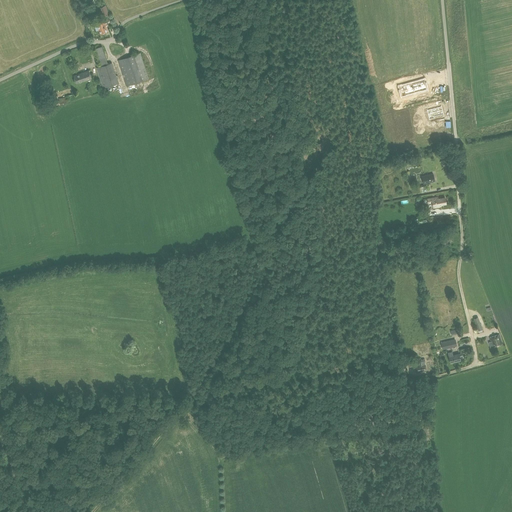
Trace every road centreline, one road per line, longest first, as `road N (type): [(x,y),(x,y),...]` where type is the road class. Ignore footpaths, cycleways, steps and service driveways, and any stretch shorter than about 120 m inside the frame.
road 1 (track): [(316,173),(190,396)]
road 2 (track): [(455,141),(458,277),(474,364)]
road 3 (unclassified): [(147,12),(103,42),(76,44),(0,79)]
road 4 (unclassified): [(442,0),(455,141)]
road 5 (track): [(92,511),(184,404)]
